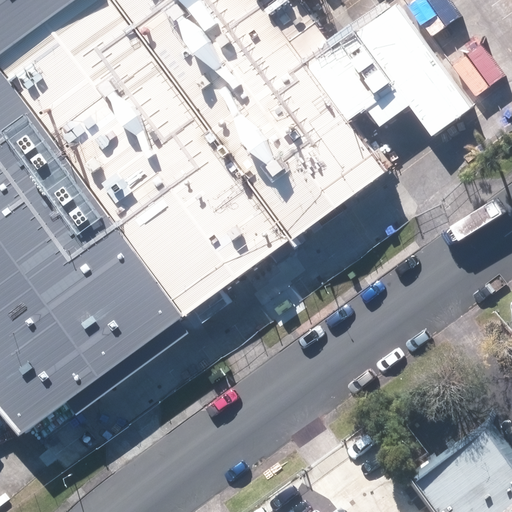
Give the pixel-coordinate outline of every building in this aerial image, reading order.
[(77,0),(0,54),(0,74),(183,319),(288,247),(118,0),(77,0)] [(0,0),(0,54),(77,0),(0,0)] [(118,0),(288,247),(382,182),(342,128),(299,66),(252,0),(118,0)] [(471,107),(395,0),(394,0),(299,66),(342,128),(367,111),(378,127),(408,107),(429,137),(471,107)] [(0,423),(7,432),(183,319),(0,74),(0,423)] [(312,273),(241,321),(251,335),(322,287),(312,273)] [(200,327),(166,353),(179,371),(214,345),(200,327)] [(511,511),(511,456),(489,423),(411,477),(435,511),(511,511)]
